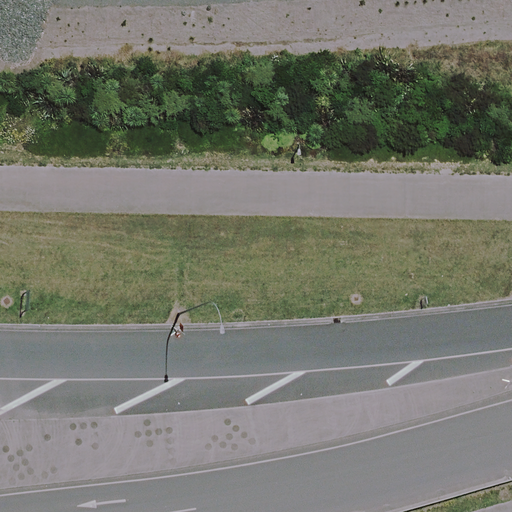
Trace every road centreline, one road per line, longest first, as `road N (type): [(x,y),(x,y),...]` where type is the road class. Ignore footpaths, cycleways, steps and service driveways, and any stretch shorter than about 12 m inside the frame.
road 1 (primary): [(0,353),(258,355),(511,331)]
road 2 (primary): [(511,434),(166,511)]
